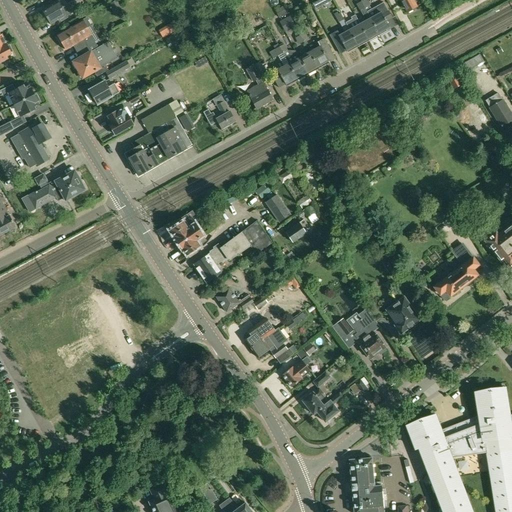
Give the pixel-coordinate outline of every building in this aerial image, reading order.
[(58,1),(43,10),(51,25),(58,20),(60,23),(68,18),(67,16),(72,13),(65,3),(70,0),(60,0),(58,1)] [(112,4),(118,15),(124,12),(118,0),(112,4)] [(319,0),(313,3),(316,9),(322,6),(319,0)] [(366,0),(364,0),(361,2),(365,9),(370,6),(366,0)] [(399,0),(407,13),(418,7),(414,0),(399,0)] [(361,2),(356,4),(360,11),(365,9),(361,2)] [(370,6),(365,9),(371,19),(379,33),(389,27),(387,23),(393,20),(384,3),(372,9),(370,6)] [(283,6),(275,10),(279,18),(287,14),(283,6)] [(337,12),(331,15),(336,24),(344,20),(340,13),(338,14),(337,12)] [(290,16),(279,22),(285,32),(295,26),(290,16)] [(73,46),(76,51),(82,47),(83,48),(94,42),(86,29),(91,26),(86,19),(58,36),(62,43),(60,44),(64,50),(65,49),(66,50),(73,46)] [(371,19),(360,25),(368,39),(379,33),(371,19)] [(238,26),(245,37),(254,32),(248,20),(238,26)] [(368,39),(360,25),(350,30),(358,45),(368,39)] [(192,37),(186,28),(181,31),(186,41),(192,37)] [(336,32),(330,36),(341,54),(358,45),(350,30),(339,36),(336,32)] [(299,34),(301,36),(304,42),(306,45),(307,44),(306,41),(309,39),(304,31),(299,34)] [(320,47),(310,52),(318,67),(334,58),(324,39),(318,42),(320,47)] [(80,58),(73,62),(83,79),(95,72),(97,76),(108,70),(105,66),(118,58),(108,42),(98,48),(94,41),(94,42),(76,52),(80,58)] [(6,45),(0,47),(0,62),(7,59),(6,56),(11,54),(10,52),(12,51),(9,46),(8,47),(6,45)] [(284,45),(279,47),(283,54),(288,51),(284,45)] [(283,54),(279,47),(278,46),(274,48),(283,65),(270,72),(278,86),(285,82),(286,85),(297,79),(283,54)] [(288,51),(283,54),(297,79),(307,73),(299,58),(295,51),(288,51)] [(299,58),(307,73),(318,67),(310,52),(299,58)] [(471,68),(484,61),(480,54),(466,61),(471,68)] [(501,54),(489,58),(492,67),(504,62),(501,54)] [(127,61),(106,73),(108,78),(130,66),(127,62),(127,61)] [(260,62),(247,70),(254,81),(255,80),(258,85),(247,92),(251,99),(257,110),(273,100),(267,90),(265,86),(271,82),(260,62)] [(511,113),(511,114),(502,100),(498,94),(500,92),(489,73),(474,82),(486,101),(490,107),(502,127),(510,122),(511,125),(511,124),(511,113)] [(447,80),(453,90),(462,85),(457,75),(447,80)] [(89,90),(97,106),(114,96),(113,96),(119,93),(114,84),(109,87),(105,81),(89,90)] [(9,93),(15,105),(34,95),(29,86),(25,88),(23,86),(9,93)] [(128,99),(131,104),(140,99),(137,94),(128,99)] [(34,95),(15,105),(20,116),(35,109),(34,107),(39,104),(37,101),(39,101),(36,96),(35,96),(34,95)] [(208,110),(203,113),(211,126),(218,122),(222,129),(235,122),(224,101),(221,96),(207,104),(210,109),(216,105),(221,113),(215,116),(213,113),(211,114),(208,110)] [(129,158),(138,176),(153,167),(158,164),(158,165),(193,145),(170,104),(142,120),(149,133),(132,143),(135,148),(133,149),(136,154),(129,158)] [(109,125),(115,136),(133,125),(123,108),(117,111),(107,117),(111,124),(109,125)] [(193,127),(185,114),(179,117),(186,131),(193,127)] [(10,122),(0,127),(0,133),(1,135),(5,133),(13,129),(10,122)] [(34,125),(14,137),(23,154),(28,150),(37,166),(49,160),(40,144),(50,138),(42,124),(35,127),(34,125)] [(410,155),(407,157),(406,161),(408,164),(412,164),(415,163),(415,159),(414,156),(410,155)] [(80,181),(74,171),(56,182),(49,186),(47,182),(47,181),(44,174),(35,179),(39,186),(39,185),(42,189),(35,193),(35,192),(28,196),(35,209),(56,198),(58,202),(63,199),(64,201),(66,199),(66,200),(85,190),(84,189),(85,188),(82,181),(80,181)] [(265,203),(279,223),(291,215),(277,195),(265,203)] [(0,198),(0,235),(16,227),(10,215),(9,216),(0,198)] [(314,213),(310,206),(303,211),(308,218),(314,213)] [(168,228),(170,230),(188,256),(187,256),(189,258),(198,252),(195,249),(200,246),(207,241),(195,224),(193,225),(186,216),(168,228)] [(486,241),(507,268),(511,263),(511,219),(509,222),(511,226),(505,231),(502,227),(494,234),(495,234),(486,241)] [(286,232),(293,243),(306,234),(303,230),(308,226),(304,220),(299,223),(286,232)] [(194,265),(206,283),(221,273),(218,269),(220,267),(218,264),(222,261),(227,258),(229,260),(251,246),(256,254),(272,243),(258,222),(221,248),(218,244),(213,247),(214,249),(209,252),(210,253),(208,255),(194,265)] [(434,288),(440,295),(446,291),(450,297),(478,275),(477,274),(483,270),(462,244),(452,252),(460,262),(461,261),(463,265),(434,288)] [(380,255),(383,260),(381,261),(390,277),(399,272),(390,256),(387,250),(380,255)] [(288,279),(292,285),(296,290),(301,286),(294,275),(288,279)] [(229,288),(216,297),(226,312),(239,303),(243,309),(253,302),(249,296),(239,302),(229,288)] [(383,306),(385,309),(386,308),(398,324),(396,325),(401,332),(418,319),(402,297),(403,297),(397,289),(391,293),(393,296),(383,304),(383,306)] [(264,297),(254,303),(260,314),(271,308),(264,297)] [(362,320),(352,326),(357,333),(355,335),(357,339),(356,340),(358,342),(357,343),(370,359),(386,347),(374,332),(381,327),(368,308),(358,315),(362,320)] [(251,348),(279,329),(278,328),(274,331),(266,318),(247,332),(249,331),(252,336),(246,341),(251,348)] [(279,329),(251,348),(258,358),(270,349),(276,358),(287,350),(283,343),(287,340),(279,329)] [(298,353),(303,361),(316,350),(320,347),(314,340),(298,353)] [(289,349),(278,357),(286,368),(297,360),(289,349)] [(282,375),(292,388),(302,379),(297,373),(303,369),(298,363),(293,367),(282,375)] [(313,382),(318,388),(331,377),(326,371),(313,382)] [(350,389),(357,397),(362,394),(362,395),(369,390),(360,379),(354,384),(355,385),(350,389)] [(302,401),(313,415),(317,412),(325,422),(339,411),(334,405),(343,397),(340,393),(331,400),(328,402),(322,395),(324,394),(319,388),(314,392),(302,401)] [(510,451),(511,451),(510,442),(509,442),(508,436),(509,436),(507,427),(506,427),(505,421),(511,421),(506,392),(502,392),(501,388),(479,392),(480,396),(475,397),(479,415),(441,430),(437,419),(433,421),(431,416),(411,424),(412,428),(408,430),(416,449),(419,448),(425,465),(427,464),(429,470),(427,470),(431,479),(434,478),(436,483),(433,484),(436,493),(439,492),(441,497),(438,498),(441,507),(444,506),(446,511),(443,511),(472,511),(452,458),(485,453),(486,455),(510,451)] [(510,451),(486,455),(495,511),(511,511),(511,457),(511,452),(510,451)] [(372,458),(349,460),(354,511),(384,511),(382,486),(374,486),(373,466),(372,466),(372,458)] [(155,499),(149,502),(153,511),(179,511),(166,482),(150,489),(155,499)] [(200,488),(210,504),(218,499),(208,483),(207,483),(200,488)] [(233,504),(224,511),(252,511),(246,503),(237,509),(233,504)]
